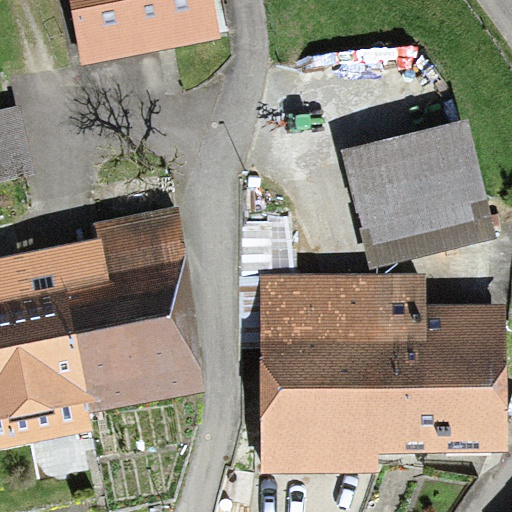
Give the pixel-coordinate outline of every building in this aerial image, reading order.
[(70,0),(82,69),(219,47),(211,0),(70,0)] [(0,185),(34,178),(20,109),(0,113),(0,185)] [(370,272),(495,243),(468,126),(343,155),(370,272)] [(47,290),(0,297),(0,426),(87,412),(88,419),(209,399),(178,212),(90,226),(93,243),(41,252),(47,290)] [(242,277),(239,277),(239,360),(260,360),(261,478),(378,477),(378,463),(508,462),(507,308),(426,309),(425,276),(271,277),(271,223),(241,223),(242,277)]
